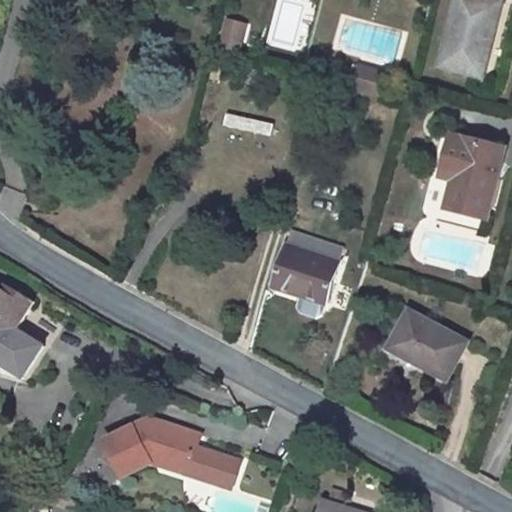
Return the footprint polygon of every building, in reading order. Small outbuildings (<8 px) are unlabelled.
[(451,0),(436,63),(480,74),(489,35),(483,34),(491,0),(451,0)] [(247,29),(230,25),(224,49),(241,53),(247,29)] [(226,126),(275,137),(278,124),(229,113),(226,126)] [(500,153),(446,138),(440,161),(452,165),(440,206),(480,219),(500,153)] [(440,161),(435,177),(447,180),(452,165),(440,161)] [(330,265),(281,248),(268,291),(321,308),(335,266),(330,265)] [(0,361),(0,362),(34,311),(6,294),(2,301),(0,299),(0,361)] [(409,310),(388,348),(447,380),(468,343),(409,310)] [(146,418),(100,444),(115,470),(142,456),(163,464),(167,453),(193,463),(188,475),(232,492),(242,466),(199,448),(202,440),(146,418)] [(163,464),(188,475),(193,463),(167,453),(163,464)] [(371,511),(316,493),(309,511),(371,511)]
